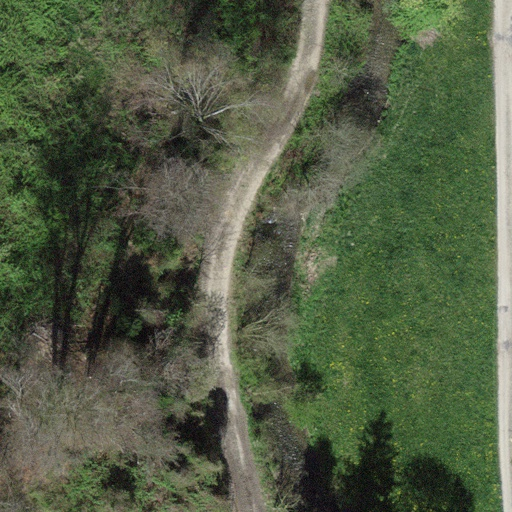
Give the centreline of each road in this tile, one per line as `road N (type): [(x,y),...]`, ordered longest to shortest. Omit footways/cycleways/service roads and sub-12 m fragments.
road 1 (track): [(248,511),(230,439),(225,281),(292,117),(319,0)]
road 2 (track): [(511,306),(511,0)]
